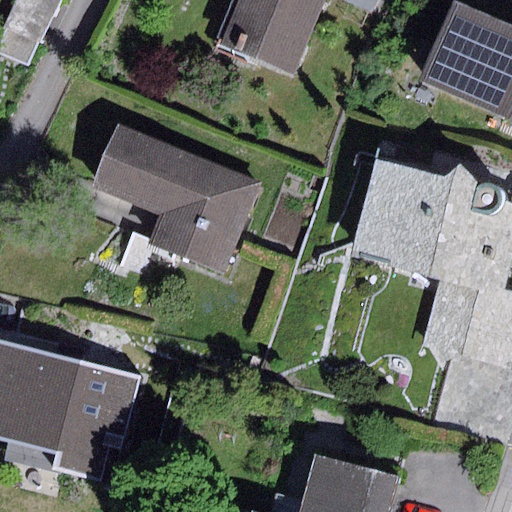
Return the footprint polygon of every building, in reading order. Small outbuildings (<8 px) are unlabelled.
[(236,0),(216,48),(294,81),(327,0),(236,0)] [(379,0),(337,0),(372,16),(379,0)] [(511,28),(454,3),(419,81),(511,122),(511,28)] [(261,185),(116,128),(94,185),(160,211),(147,244),(226,274),(261,185)] [(444,179),(376,161),(350,258),(440,281),(423,347),(429,349),(438,363),(436,370),(448,373),(452,358),(510,371),(511,361),(511,295),(500,293),(511,244),(511,206),(504,204),(507,195),(503,189),(490,183),(484,183),(478,187),(459,166),(444,179)] [(139,377),(0,344),(0,435),(67,451),(63,468),(99,477),(106,449),(121,452),(139,377)] [(390,511),(400,477),(315,455),(300,511),(390,511)]
